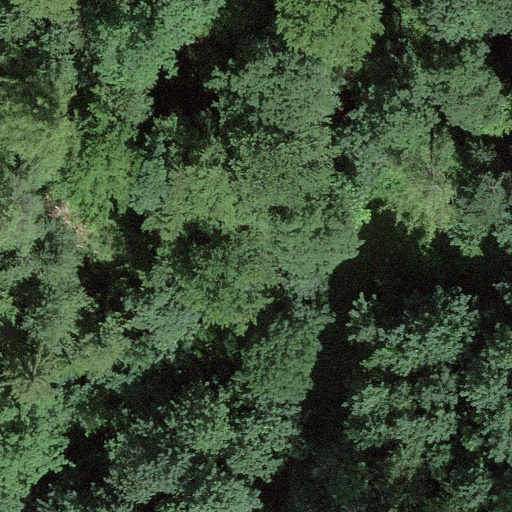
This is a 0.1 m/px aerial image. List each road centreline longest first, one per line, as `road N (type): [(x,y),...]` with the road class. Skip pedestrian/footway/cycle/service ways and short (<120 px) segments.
road 1 (track): [(0,67),(67,107),(274,176),(345,225),(359,251),(366,301),(356,350),(262,511)]
road 2 (track): [(0,471),(359,251),(511,139)]
